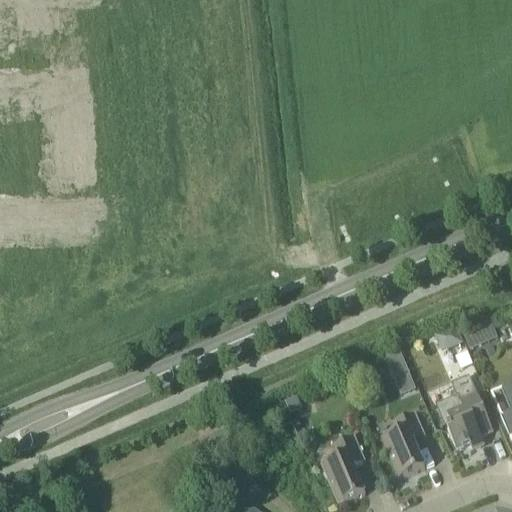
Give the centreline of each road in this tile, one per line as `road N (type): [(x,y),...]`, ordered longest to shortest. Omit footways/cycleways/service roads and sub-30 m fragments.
road 1 (secondary): [(0,445),(511,223)]
road 2 (residential): [(94,121),(32,0)]
